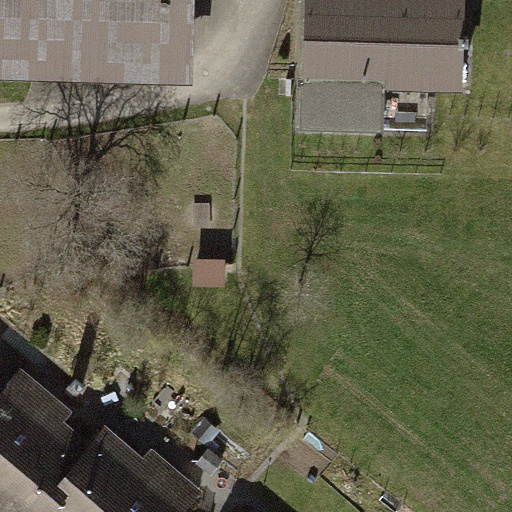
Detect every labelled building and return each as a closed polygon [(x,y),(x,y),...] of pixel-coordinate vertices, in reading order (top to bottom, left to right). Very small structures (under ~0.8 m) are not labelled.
[(0,0),(0,79),(201,83),(202,0),(0,0)] [(469,5),(324,0),(313,0),(310,92),(465,98),(469,5)] [(320,130),(292,129),(291,156),(320,157),(320,130)] [(218,270),(228,212),(176,203),(166,261),(218,270)] [(25,379),(0,408),(0,511),(58,511),(103,458),(68,429),(75,420),(25,379)] [(58,511),(198,511),(206,502),(154,459),(147,468),(116,442),(103,458),(58,511)]
